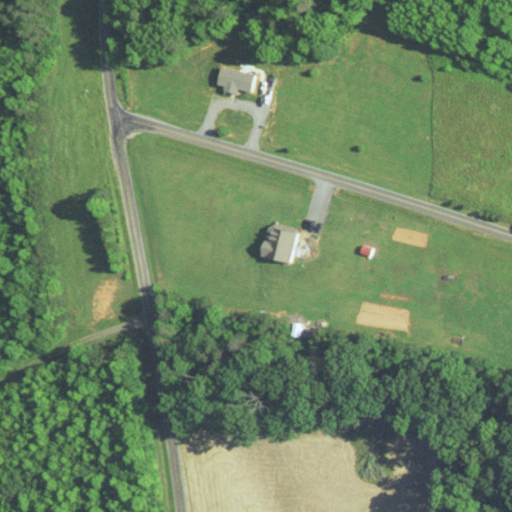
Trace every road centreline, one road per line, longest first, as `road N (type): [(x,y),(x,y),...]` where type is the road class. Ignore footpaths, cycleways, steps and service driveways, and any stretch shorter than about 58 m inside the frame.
road 1 (tertiary): [(182,511),(99,0)]
road 2 (residential): [(511,233),(166,127),(114,121)]
